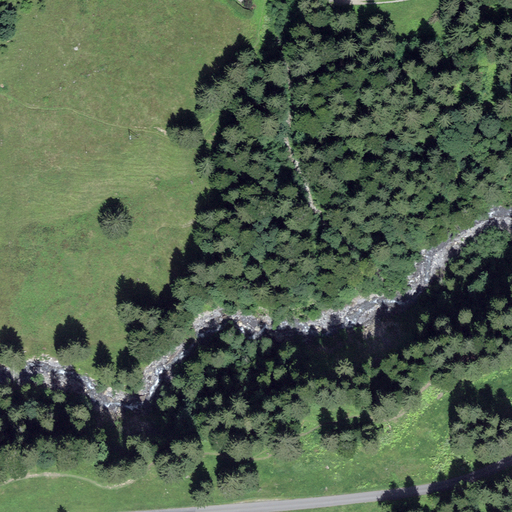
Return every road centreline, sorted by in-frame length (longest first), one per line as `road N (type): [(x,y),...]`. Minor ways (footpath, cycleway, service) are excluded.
road 1 (track): [(0,94),(216,147),(208,209),(185,226),(155,232),(180,292),(177,309),(111,340),(0,340)]
road 2 (unclassified): [(200,511),(440,487),(511,460)]
